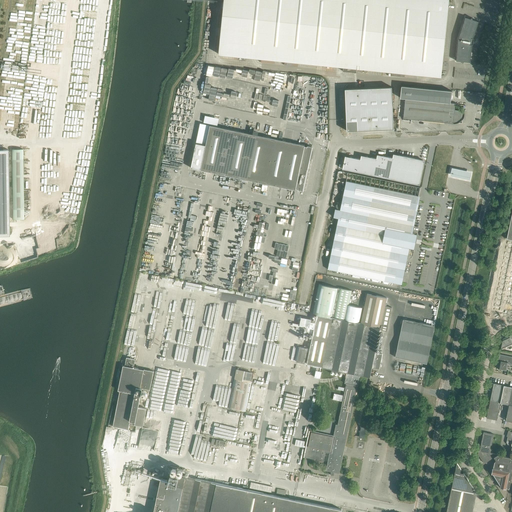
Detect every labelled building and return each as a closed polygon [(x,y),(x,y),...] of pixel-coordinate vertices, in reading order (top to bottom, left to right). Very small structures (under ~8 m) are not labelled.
[(224,0),(219,54),(343,67),(343,71),(356,72),(356,68),(441,77),(448,0),(224,0)] [(464,61),(470,62),(471,58),(469,57),(471,44),(473,45),(473,44),(472,44),(472,42),(473,41),(472,40),(473,39),(474,39),(474,38),(472,38),(476,25),(477,25),(479,21),(473,19),(472,18),(470,19),(465,17),(458,38),(459,38),(458,38),(456,61),(461,61),(462,63),(464,61)] [(451,103),(452,91),(401,85),(400,98),(405,98),(451,103)] [(345,89),(346,120),(347,131),(393,129),(392,87),(345,89)] [(455,103),(451,103),(405,98),(403,118),(453,123),(455,123),(457,123),(459,122),(461,121),(462,120),(463,118),(464,116),(464,114),(464,112),(464,110),(463,109),(462,107),(461,105),(459,104),(457,104),(455,103)] [(200,123),(191,168),(200,170),(295,190),(296,189),(305,146),(305,145),(210,125),(200,123)] [(0,235),(9,235),(8,149),(3,149),(3,146),(0,145),(0,235)] [(305,146),(296,189),(298,189),(298,190),(303,191),(309,160),(311,161),(313,155),(311,154),(312,147),(307,146),(305,146)] [(23,149),(12,149),(12,159),(13,209),(13,219),(24,219),(24,209),(23,159),(23,149)] [(419,185),(424,163),(424,162),(423,160),(419,159),(399,155),(395,154),(393,155),(393,156),(393,158),(383,156),(379,155),(377,156),(377,157),(377,158),(367,156),(363,156),(361,157),(361,158),(360,159),(350,157),(347,156),(345,157),(345,159),(343,169),(419,185)] [(452,168),(450,175),(470,179),(471,172),(452,168)] [(338,218),(328,269),(400,284),(408,247),(405,246),(408,232),(411,233),(416,210),(419,196),(346,181),(343,195),(340,210),(335,209),(333,217),(338,218)] [(501,268),(492,310),(507,313),(507,314),(508,309),(511,309),(511,239),(507,239),(504,253),(501,268)] [(367,294),(361,323),(381,327),(380,329),(387,331),(392,307),(385,306),(387,298),(367,294)] [(375,352),(380,329),(381,327),(361,323),(317,314),(316,320),(306,364),(322,367),(348,373),(360,375),(370,377),(372,367),(375,352)] [(427,363),(434,327),(403,320),(395,357),(427,363)] [(511,343),(511,334),(503,339),(501,349),(511,343)] [(297,361),(304,363),(308,348),(300,346),(297,361)] [(382,353),(377,352),(375,352),(372,367),(379,369),(382,353)] [(498,369),(506,371),(508,364),(511,364),(511,356),(500,354),(498,362),(499,362),(498,369)] [(127,357),(125,365),(134,367),(136,359),(127,357)] [(134,367),(125,365),(123,365),(122,371),(120,371),(118,378),(120,378),(118,390),(120,390),(113,426),(128,429),(129,425),(134,426),(134,424),(138,407),(142,388),(150,389),(154,371),(134,367)] [(358,385),(360,375),(348,373),(346,383),(358,385)] [(358,385),(346,383),(342,405),(352,407),(355,394),(356,394),(357,386),(358,386),(358,385)] [(500,403),(504,385),(494,383),(490,401),(500,403)] [(511,387),(504,385),(500,403),(508,404),(511,387)] [(497,420),(500,403),(490,401),(486,418),(497,420)] [(309,430),(303,457),(306,457),(324,461),(325,452),(329,453),(326,471),(331,472),(330,475),(334,475),(334,472),(338,473),(342,455),(343,456),(344,451),(343,451),(350,416),(351,416),(353,407),(352,407),(342,405),(338,422),(337,425),(335,425),(333,435),(309,430)] [(146,408),(138,407),(134,424),(143,426),(146,408)] [(484,432),(479,454),(485,463),(492,458),(498,455),(498,454),(490,453),(494,434),(484,432)] [(509,489),(511,473),(511,458),(511,457),(498,455),(492,458),(495,459),(495,460),(494,468),(492,468),(492,469),(490,470),(491,472),(491,473),(493,474),(500,486),(500,487),(502,487),(503,489),(505,488),(509,489)] [(457,463),(452,487),(473,492),(473,488),(464,473),(460,472),(461,469),(457,463)] [(210,511),(216,483),(216,482),(176,474),(169,473),(167,480),(161,479),(153,511),(210,511)] [(341,511),(342,509),(216,483),(210,511),(341,511)] [(452,487),(446,511),(472,511),(476,493),(477,492),(473,492),(452,487)]
